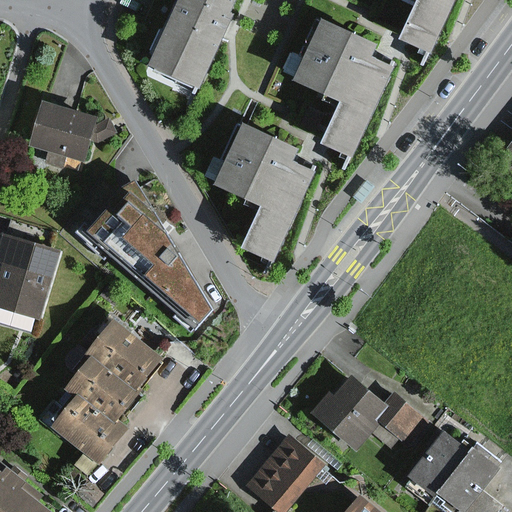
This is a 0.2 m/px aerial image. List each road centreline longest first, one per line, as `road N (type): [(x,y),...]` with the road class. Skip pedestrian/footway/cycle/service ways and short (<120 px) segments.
road 1 (residential): [(282,343),(254,314),(187,209),(70,6)]
road 2 (primary): [(511,44),(282,343)]
road 3 (primary): [(282,343),(142,511)]
